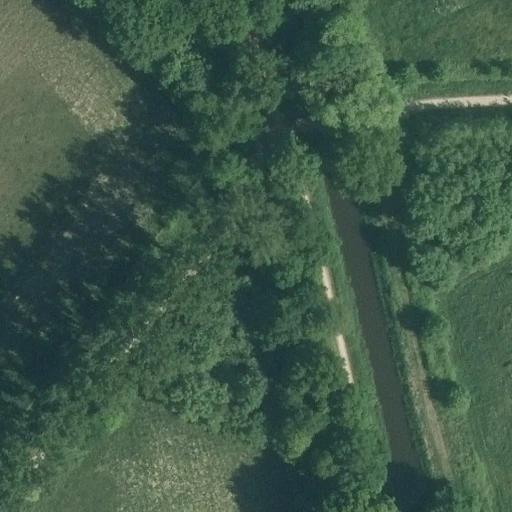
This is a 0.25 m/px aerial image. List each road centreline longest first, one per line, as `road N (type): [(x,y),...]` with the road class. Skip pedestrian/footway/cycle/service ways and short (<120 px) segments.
road 1 (track): [(276,134),(231,219),(0,490)]
road 2 (track): [(390,109),(395,252),(415,362),(459,511)]
road 3 (track): [(511,102),(352,114),(276,134)]
